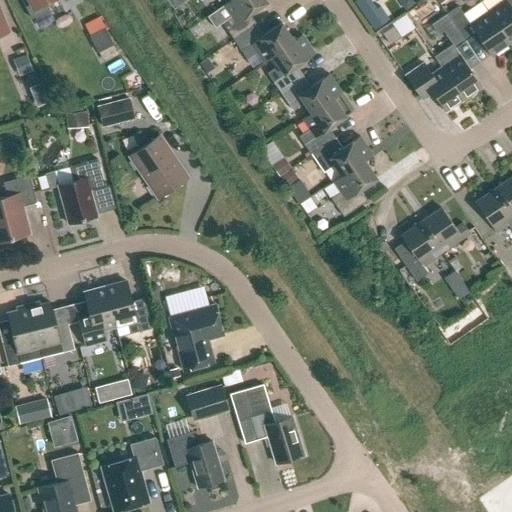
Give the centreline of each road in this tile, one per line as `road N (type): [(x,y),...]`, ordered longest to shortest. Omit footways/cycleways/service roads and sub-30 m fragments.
road 1 (residential): [(0,282),(135,246),(204,258),(234,280),(371,477)]
road 2 (residential): [(332,0),(435,150),(456,149),(511,112)]
road 3 (residential): [(251,511),(371,477)]
